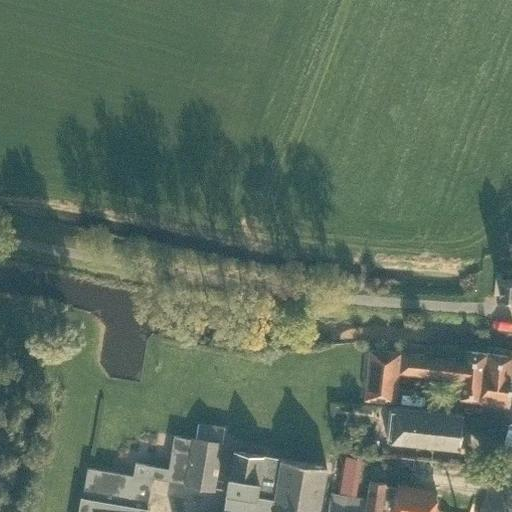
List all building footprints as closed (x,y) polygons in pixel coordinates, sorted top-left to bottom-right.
[(511,280),(501,279),(499,295),(511,296),(511,280)] [(396,393),(398,378),(400,353),(370,350),(367,375),(365,400),(396,403),(396,393)] [(399,373),(453,380),(461,381),(459,400),(481,403),(481,404),(509,408),(511,369),(511,357),(486,354),(486,355),(464,352),(463,360),(456,359),(402,353),(399,373)] [(392,407),(388,441),(459,449),(463,414),(392,407)] [(196,428),(224,433),(225,426),(197,421),(196,428)] [(81,497),(78,511),(147,511),(148,508),(147,508),(152,477),(186,483),(185,485),(214,490),(222,443),(224,433),(196,428),(194,438),(193,438),(193,439),(174,436),(168,469),(136,463),(133,476),(89,468),(88,468),(83,497),(81,497)] [(318,511),(327,467),(233,450),(226,492),(275,500),(273,511),(276,511),(318,511)] [(358,479),(342,476),(339,494),(346,495),(355,497),(358,479)] [(370,481),(367,499),(433,510),(436,492),(398,485),(398,488),(386,486),(386,483),(370,481)] [(275,500),(226,492),(223,511),(276,511),(273,511),(275,500)] [(339,494),(332,493),(328,511),(342,511),(346,495),(339,494)] [(432,511),(433,510),(367,499),(365,511),(373,511),(432,511)]
